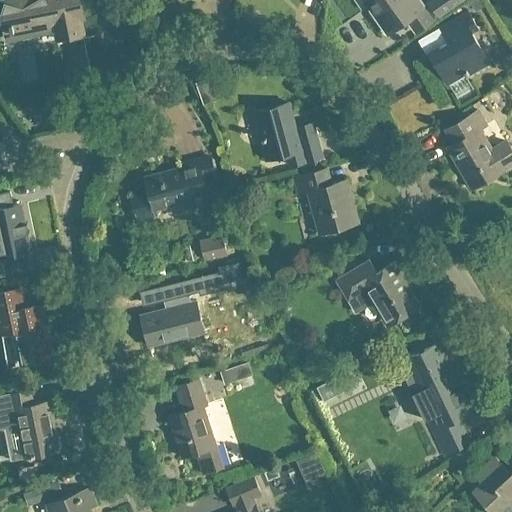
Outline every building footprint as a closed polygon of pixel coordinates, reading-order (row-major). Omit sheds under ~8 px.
[(83,17),(79,0),(14,0),(0,3),(0,12),(1,18),(0,18),(0,19),(9,18),(10,23),(9,23),(11,34),(12,34),(13,37),(54,29),(57,41),(83,35),(80,18),(83,17)] [(422,9),(416,0),(357,0),(362,7),(367,4),(388,33),(405,21),(415,35),(435,20),(426,7),(422,9)] [(437,16),(460,0),(432,0),(428,3),(437,16)] [(488,63),(471,33),(478,29),(468,13),(439,30),(446,43),(429,53),(437,65),(447,84),(449,83),(447,81),(463,71),(465,76),(488,63)] [(323,157),(313,123),(295,128),(289,103),(252,113),(244,115),(244,116),(252,114),(260,143),(262,142),(267,160),(287,155),(290,166),(323,157)] [(511,162),(511,153),(505,141),(491,150),(479,130),(486,126),(478,112),(446,130),(454,144),(448,147),(471,189),(503,171),(502,168),(511,162)] [(131,199),(137,222),(156,218),(154,210),(191,201),(192,208),(210,204),(205,184),(217,181),(211,156),(181,163),(182,168),(144,177),(145,181),(143,182),(144,186),(146,185),(149,195),(131,199)] [(358,223),(350,194),(348,187),(346,180),(326,185),(322,171),(327,170),(327,169),(294,178),(299,195),(308,193),(319,232),(310,235),(310,236),(358,223)] [(0,258),(30,253),(20,204),(12,206),(9,192),(0,194),(0,258)] [(180,226),(162,232),(166,241),(183,234),(180,226)] [(221,235),(199,241),(204,262),(226,257),(221,235)] [(354,310),(373,298),(387,323),(414,306),(421,317),(422,316),(416,306),(401,282),(405,279),(396,264),(376,276),(368,262),(336,281),(354,310)] [(203,332),(195,301),(188,303),(185,295),(189,294),(185,280),(156,287),(160,301),(166,299),(168,308),(141,315),(149,346),(203,332)] [(19,290),(0,293),(0,340),(4,366),(5,367),(52,357),(42,306),(23,310),(19,290)] [(443,341),(398,362),(401,367),(399,368),(400,369),(402,368),(410,385),(408,386),(409,388),(410,387),(413,393),(411,393),(412,395),(417,393),(428,417),(424,419),(424,420),(426,419),(443,455),(470,442),(459,419),(472,412),(467,401),(468,400),(468,398),(463,388),(462,387),(460,388),(457,382),(462,380),(459,374),(460,373),(459,371),(451,354),(450,352),(449,353),(443,341)] [(222,468),(202,405),(206,404),(198,379),(175,386),(183,411),(168,416),(181,457),(195,453),(202,475),(222,468)] [(0,429),(4,428),(11,461),(58,451),(48,402),(33,405),(30,391),(0,396),(0,429)] [(296,461),(306,483),(327,474),(318,451),(296,461)] [(511,469),(509,472),(493,455),(472,475),(479,482),(470,490),(490,511),(497,511),(507,504),(511,509),(511,469)] [(257,511),(251,497),(258,493),(252,479),(227,489),(233,504),(235,503),(239,511),(257,511)] [(31,492),(35,504),(62,494),(58,482),(31,492)] [(89,511),(88,508),(96,506),(89,489),(47,505),(49,511),(89,511)]
